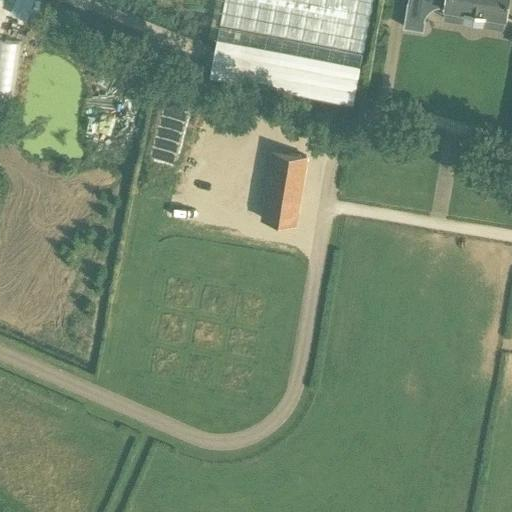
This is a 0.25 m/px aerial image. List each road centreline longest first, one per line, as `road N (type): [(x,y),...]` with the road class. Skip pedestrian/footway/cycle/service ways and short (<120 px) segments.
road 1 (track): [(511,235),(325,205),(297,386),(256,431),(225,442),(190,439),(0,353)]
road 2 (track): [(325,205),(340,145),(383,110),(511,153)]
